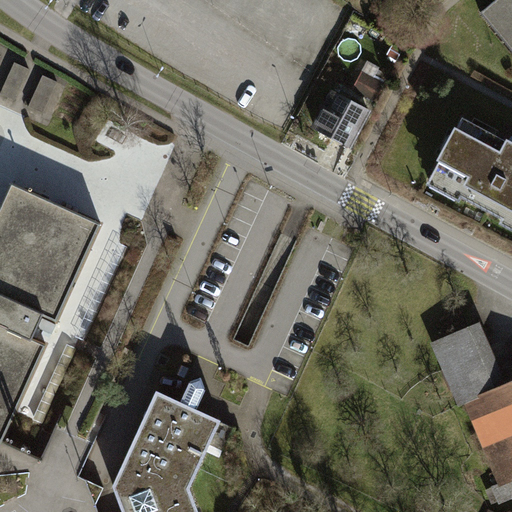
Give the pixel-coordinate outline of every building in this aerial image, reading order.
[(511,0),(495,0),(480,13),(511,51),(511,0)] [(386,84),(363,73),(354,89),(377,101),(386,84)] [(360,106),(333,92),(313,129),(352,149),(371,112),(360,106)] [(511,145),(463,119),(427,184),(457,201),(461,194),(504,218),(501,223),(511,229),(511,145)] [(0,447),(103,225),(11,183),(0,207),(0,447)] [(459,405),(468,401),(502,481),(511,477),(511,382),(506,385),(480,324),(433,344),(459,405)] [(113,484),(123,511),(198,511),(190,487),(221,420),(197,408),(206,390),(201,379),(190,382),(181,401),(157,390),(113,484)]
